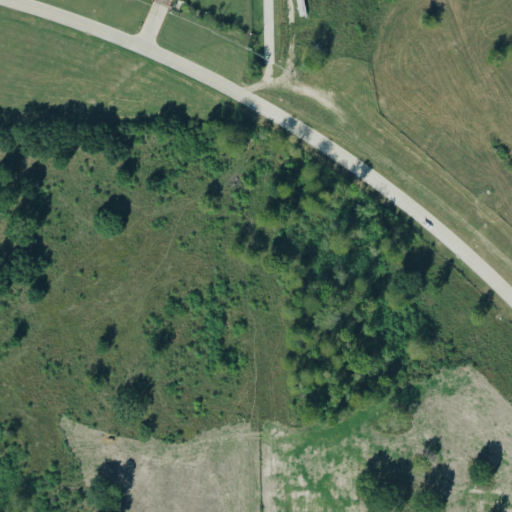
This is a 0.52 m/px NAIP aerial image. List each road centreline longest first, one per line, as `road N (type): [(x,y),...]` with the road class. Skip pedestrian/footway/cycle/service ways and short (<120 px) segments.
road 1 (tertiary): [(26,6),(140,47),(297,129),(403,199),(511,298)]
road 2 (residential): [(398,361),(325,295),(228,237),(162,228),(0,230)]
road 3 (residential): [(229,511),(231,356),(270,259)]
road 4 (residential): [(0,402),(226,401)]
road 5 (residential): [(228,481),(327,492),(366,511)]
